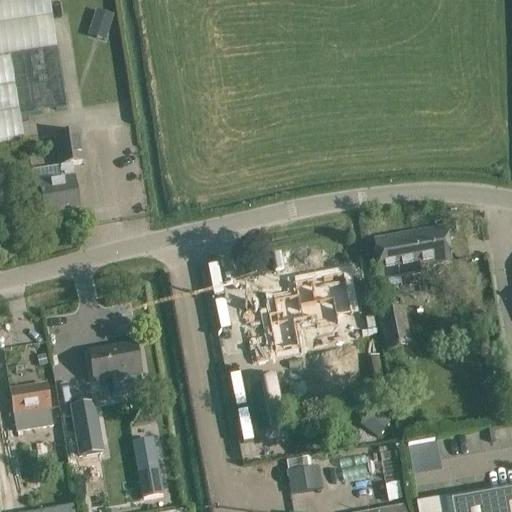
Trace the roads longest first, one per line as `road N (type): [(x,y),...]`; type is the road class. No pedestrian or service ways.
road 1 (unclassified): [(0,282),(326,202),(403,191),(511,202)]
road 2 (unknown): [(170,237),(211,428),(254,511)]
